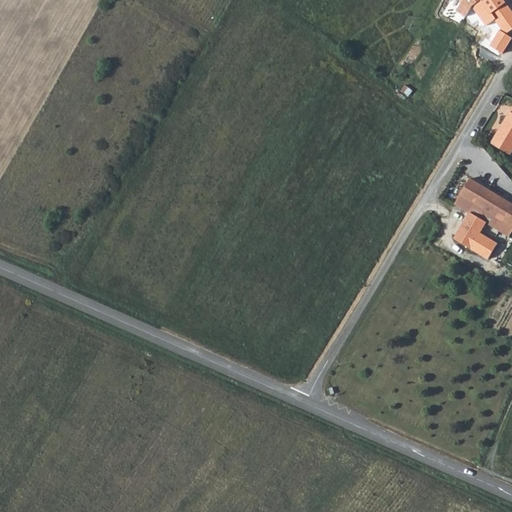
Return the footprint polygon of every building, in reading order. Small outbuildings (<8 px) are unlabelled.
[(489,11),(480,0),(471,7),(479,18),(489,11)] [(511,11),(504,0),(480,0),(489,11),(479,18),(487,28),(494,22),(504,35),(511,29),(511,11)] [(508,41),(504,35),(494,22),(487,28),(472,47),(493,62),(508,41)] [(511,113),(509,111),(491,143),(509,154),(511,149),(511,113)] [(511,239),(508,237),(511,230),(511,204),(469,179),(454,205),(470,215),(455,239),(498,265),(511,242),(511,239)]
